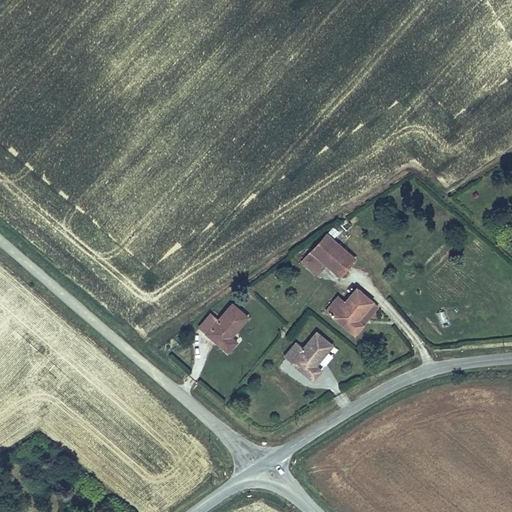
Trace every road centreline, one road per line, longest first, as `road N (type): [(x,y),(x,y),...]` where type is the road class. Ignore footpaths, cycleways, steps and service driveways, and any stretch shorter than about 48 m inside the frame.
road 1 (tertiary): [(260,466),(0,241)]
road 2 (unclassified): [(511,359),(416,375),(260,466)]
